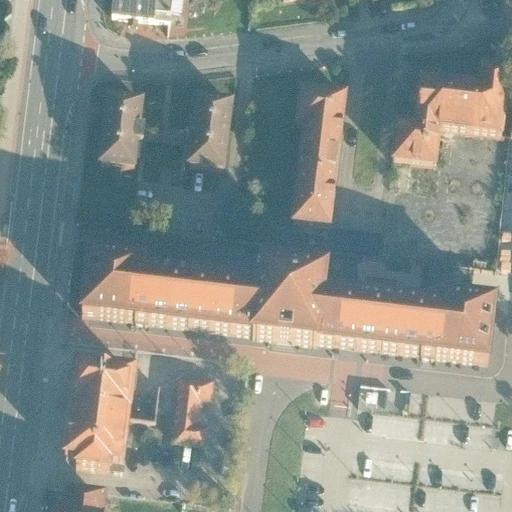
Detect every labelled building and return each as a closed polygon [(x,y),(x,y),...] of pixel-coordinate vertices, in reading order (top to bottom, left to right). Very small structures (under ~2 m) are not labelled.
[(158,0),(117,0),(115,21),(156,25),(158,0)] [(502,148),(511,79),(511,77),(480,73),(477,93),(419,86),(413,132),(395,130),(389,171),(436,177),(441,141),(502,148)] [(330,238),(346,100),(299,95),(294,135),(300,135),(290,233),(330,238)] [(134,178),(142,107),(105,103),(97,174),(134,178)] [(223,180),(232,108),(192,103),(183,175),(223,180)] [(80,254),(72,322),(488,370),(496,303),(440,297),(439,305),(327,292),(328,281),(252,272),(251,284),(138,271),(140,261),(80,254)] [(128,471),(141,367),(77,360),(65,464),(128,471)] [(213,404),(215,382),(180,378),(178,392),(159,390),(155,424),(163,425),(161,440),(173,441),(172,445),(207,449),(210,428),(198,427),(201,403),(213,404)] [(112,511),(114,497),(65,492),(63,511),(112,511)]
